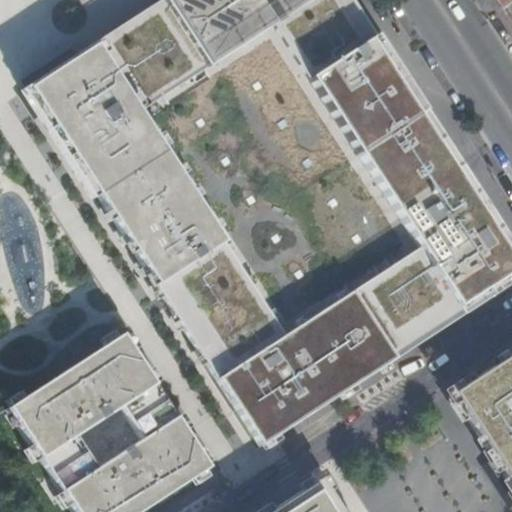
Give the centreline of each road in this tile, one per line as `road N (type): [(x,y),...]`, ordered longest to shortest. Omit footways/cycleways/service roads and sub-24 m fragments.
road 1 (residential): [(316,453),(511,328)]
road 2 (primary): [(411,0),(511,156)]
